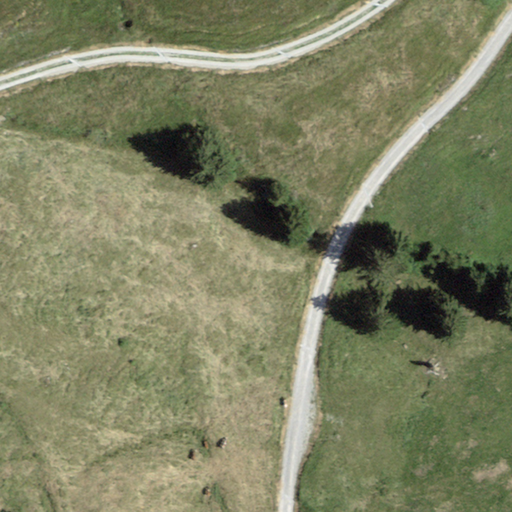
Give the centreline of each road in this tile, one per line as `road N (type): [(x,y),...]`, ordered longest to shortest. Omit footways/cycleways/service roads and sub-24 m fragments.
road 1 (track): [(511,19),(474,73),(377,175),(331,259),(307,349),(285,511)]
road 2 (track): [(0,83),(93,56),(274,55),(385,0)]
